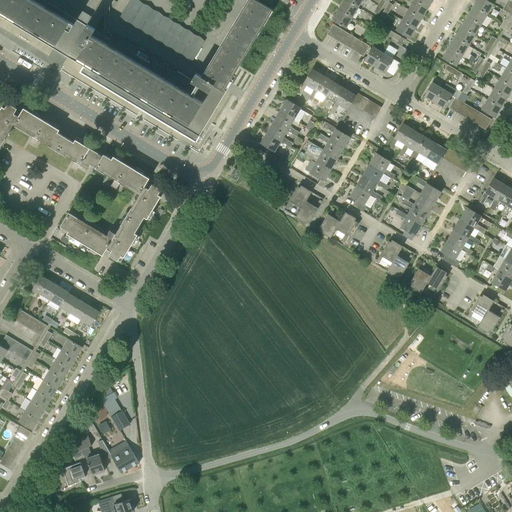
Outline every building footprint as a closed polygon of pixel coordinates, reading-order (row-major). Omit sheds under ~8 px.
[(199,127),(222,89),(247,49),(271,9),(257,0),(250,0),(204,78),(196,73),(191,81),(188,79),(188,78),(186,76),(113,33),(109,39),(94,30),(95,29),(87,24),(83,30),(75,25),(56,13),(33,0),(0,0),(0,10),(61,47),(70,53),(182,120),(183,118),(199,127)] [(130,0),(126,8),(131,11),(137,0),(136,0),(130,0)] [(131,11),(136,14),(142,4),(137,0),(131,11)] [(343,0),(338,9),(352,18),(358,8),(345,0),(343,0)] [(413,0),(408,10),(422,18),(428,8),(415,0),(413,0)] [(476,0),(473,6),(487,15),(493,4),(486,0),(476,0)] [(385,9),(389,12),(393,5),(389,2),(385,9)] [(136,14),(141,17),(148,7),(142,4),(136,14)] [(508,13),(511,15),(511,8),(506,4),(502,10),(508,13)] [(373,12),(378,15),(382,8),(378,5),(373,12)] [(467,16),(481,25),(487,15),(473,6),(467,16)] [(141,17),(147,20),(153,10),(148,7),(141,17)] [(119,18),(125,21),(131,11),(126,8),(119,18)] [(332,20),(346,28),(352,18),(338,9),(332,20)] [(380,17),(384,19),(389,12),(385,9),(380,17)] [(147,20),(152,23),(158,13),(153,10),(147,20)] [(408,10),(402,20),(416,28),(422,18),(408,10)] [(125,21),(130,24),(136,14),(131,11),(125,21)] [(152,23),(157,26),(163,16),(158,13),(152,23)] [(511,15),(508,13),(502,23),(506,26),(511,15)] [(130,24),(135,27),(141,17),(136,14),(130,24)] [(157,26),(162,29),(168,19),(163,16),(157,26)] [(461,27),(475,35),(481,25),(467,16),(461,27)] [(135,27),(140,30),(147,20),(141,17),(135,27)] [(162,29),(167,32),(173,22),(168,19),(162,29)] [(140,30),(146,33),(152,23),(147,20),(140,30)] [(416,28),(402,20),(396,30),(410,39),(416,28)] [(370,28),(374,31),(379,23),(375,21),(370,28)] [(167,32),(172,36),(179,25),(173,22),(167,32)] [(146,33),(151,37),(157,26),(152,23),(146,33)] [(327,34),(332,38),(339,27),(333,24),(327,34)] [(172,36),(178,39),(184,28),(179,25),(172,36)] [(151,37),(156,40),(162,29),(157,26),(151,37)] [(332,38),(337,41),(344,30),(339,27),(332,38)] [(454,37),(469,46),(475,35),(461,27),(454,37)] [(178,39),(183,42),(189,31),(184,28),(178,39)] [(366,35),(370,38),(374,31),(370,28),(366,35)] [(156,40),(161,43),(167,32),(162,29),(156,40)] [(391,37),(394,33),(387,29),(384,33),(391,37)] [(337,41),(343,44),(349,34),(344,30),(337,41)] [(183,42),(188,45),(194,35),(189,31),(183,42)] [(161,43),(166,46),(172,36),(167,32),(161,43)] [(391,37),(398,41),(401,37),(394,33),(391,37)] [(343,44),(348,47),(354,37),(349,34),(343,44)] [(188,45),(193,48),(199,38),(194,35),(188,45)] [(166,46),(171,49),(178,39),(172,36),(166,46)] [(488,43),(492,46),(497,39),(492,36),(488,43)] [(348,47),(353,50),(359,40),(354,37),(348,47)] [(401,37),(398,41),(397,44),(402,46),(406,40),(401,37)] [(448,48),(462,56),(469,46),(454,37),(448,48)] [(193,48),(198,51),(205,41),(199,38),(193,48)] [(171,49),(177,52),(183,42),(178,39),(171,49)] [(353,50),(358,53),(364,43),(359,40),(353,50)] [(495,48),(499,50),(503,43),(499,41),(495,48)] [(177,52),(182,55),(188,45),(183,42),(177,52)] [(358,53),(363,56),(370,46),(364,43),(358,53)] [(484,51),(488,53),(492,46),(488,43),(484,51)] [(182,55),(187,58),(193,48),(188,45),(182,55)] [(364,61),(375,67),(384,53),(373,47),(364,61)] [(187,58),(192,61),(198,51),(193,48),(187,58)] [(462,56),(448,48),(442,58),(456,66),(462,56)] [(491,55),(495,57),(499,50),(495,48),(491,55)] [(384,53),(375,67),(385,74),(394,60),(384,53)] [(476,64),(480,67),(484,60),(480,57),(476,64)] [(483,68),(487,71),(491,64),(487,61),(483,68)] [(471,71),(476,74),(480,67),(476,64),(471,71)] [(445,69),(452,73),(455,69),(448,65),(445,69)] [(478,75),(483,78),(487,71),(483,68),(478,75)] [(500,79),(511,85),(511,71),(506,68),(500,79)] [(307,86),(314,90),(323,75),(312,69),(298,93),(301,95),(307,86)] [(452,73),(459,78),(462,73),(455,69),(452,73)] [(318,92),(324,96),(333,82),(323,75),(314,90),(308,99),(312,101),(318,92)] [(466,85),(471,88),(475,81),(471,78),(466,85)] [(494,89),(508,98),(511,90),(511,85),(500,79),(494,89)] [(333,82),(324,96),(335,103),(344,88),(333,82)] [(424,96),(434,103),(443,89),(432,82),(424,96)] [(443,89),(434,103),(445,109),(453,95),(457,89),(447,83),(443,89)] [(462,92),(466,95),(471,88),(466,85),(462,92)] [(344,88),(335,103),(347,110),(352,103),(358,107),(364,97),(357,93),(356,96),(344,88)] [(487,99),(501,108),(508,98),(494,89),(487,99)] [(358,107),(364,110),(370,100),(364,97),(358,107)] [(449,108),(454,111),(460,101),(455,98),(449,108)] [(280,111),(294,120),(301,108),(287,99),(280,111)] [(501,108),(487,99),(481,110),(495,118),(501,108)] [(364,110),(370,114),(376,104),(370,100),(364,110)] [(454,111),(459,114),(466,104),(460,101),(454,111)] [(140,225),(145,217),(148,219),(154,207),(161,196),(159,194),(162,189),(152,184),(149,189),(147,188),(145,186),(150,178),(139,171),(127,164),(116,158),(114,156),(112,159),(104,154),(101,158),(97,155),(98,153),(90,148),(77,140),(76,139),(74,142),(66,137),(58,132),(60,130),(59,129),(46,121),(34,114),(24,108),(19,116),(16,115),(14,114),(17,108),(8,103),(5,108),(2,106),(0,110),(0,146),(0,147),(6,138),(8,134),(5,133),(10,126),(11,123),(24,131),(28,133),(30,131),(35,134),(30,142),(33,143),(35,145),(40,137),(50,143),(49,146),(58,151),(67,157),(68,154),(76,159),(71,167),(77,170),(81,162),(90,167),(91,165),(95,168),(105,173),(106,171),(108,172),(116,177),(111,185),(114,186),(117,188),(120,182),(129,187),(142,196),(140,199),(134,209),(131,208),(131,209),(126,217),(121,224),(116,234),(111,231),(109,233),(106,238),(96,232),(86,226),(76,221),(78,218),(69,212),(60,226),(68,231),(67,234),(68,235),(77,240),(87,246),(98,252),(103,256),(108,247),(112,250),(109,255),(119,261),(122,256),(124,257),(131,246),(138,235),(135,233),(140,225)] [(370,114),(376,117),(382,107),(376,104),(370,114)] [(459,114),(465,117),(471,107),(466,104),(459,114)] [(465,117),(470,120),(476,110),(471,107),(465,117)] [(470,120),(475,124),(481,113),(476,110),(470,120)] [(273,122),(288,131),(294,120),(280,111),(273,122)] [(475,124),(480,127),(486,116),(481,113),(475,124)] [(480,127),(485,130),(492,119),(486,116),(480,127)] [(267,133),(281,142),(288,131),(273,122),(267,133)] [(344,147),(350,137),(336,129),(336,128),(327,123),(324,126),(333,132),(330,138),(344,147)] [(403,124),(394,138),(405,144),(413,130),(403,124)] [(413,130),(405,144),(415,151),(424,136),(413,130)] [(279,161),(282,155),(275,151),(281,142),(267,133),(260,143),(270,149),(267,154),(279,161)] [(424,136),(415,151),(426,157),(435,143),(424,136)] [(344,147),(330,138),(323,149),(338,158),(344,147)] [(331,169),(338,158),(323,149),(311,142),(307,150),(318,157),(317,160),(331,169)] [(435,143),(426,157),(438,165),(442,157),(449,161),(455,151),(448,148),(447,150),(435,143)] [(449,161),(455,165),(461,155),(455,151),(449,161)] [(369,164),(383,173),(390,161),(376,153),(369,164)] [(455,165),(461,169),(467,158),(461,155),(455,165)] [(461,169),(466,172),(472,162),(467,158),(461,169)] [(331,169),(317,160),(309,173),(324,181),(331,169)] [(363,175),(377,184),(383,173),(369,164),(363,175)] [(229,177),(237,182),(242,173),(234,168),(229,177)] [(356,186),(371,195),(377,184),(363,175),(356,186)] [(494,178),(485,193),(495,199),(504,184),(494,178)] [(441,192),(426,183),(420,193),(435,202),(441,192)] [(511,189),(504,184),(495,199),(506,206),(511,195),(511,189)] [(301,208),(306,201),(312,192),(301,185),(300,188),(298,186),(285,208),(288,209),(292,202),(301,208)] [(407,187),(403,185),(399,192),(402,195),(407,187)] [(358,208),(363,211),(366,206),(365,205),(371,195),(356,186),(350,197),(361,203),(358,208)] [(428,213),(435,202),(420,193),(418,197),(414,204),(428,213)] [(301,208),(296,217),(307,224),(308,221),(310,222),(323,201),(320,200),(316,207),(306,201),(301,208)] [(428,213),(414,204),(407,215),(422,224),(428,213)] [(331,238),(336,229),(340,221),(331,216),(335,209),(332,207),(319,228),(321,229),(320,232),(331,238)] [(460,219),(474,228),(476,224),(481,216),(467,207),(460,219)] [(422,224),(407,215),(398,209),(396,213),(405,219),(401,227),(415,236),(422,224)] [(341,241),(344,243),(357,222),(355,221),(356,218),(345,212),(340,221),(336,229),(345,234),(341,241)] [(453,230),(468,239),(474,228),(460,219),(453,230)] [(447,241),(465,252),(471,255),(473,251),(469,249),(473,242),(471,241),(468,239),(453,230),(447,241)] [(392,262),(397,255),(403,246),(392,240),(390,242),(389,241),(376,262),(379,264),(383,257),(392,262)] [(459,262),(465,252),(447,241),(441,251),(459,262)] [(397,255),(392,262),(387,272),(397,278),(399,276),(401,277),(413,256),(410,254),(406,261),(397,255)] [(511,263),(505,259),(503,263),(499,269),(511,277),(511,263)] [(421,292),(427,283),(431,276),(421,270),(426,263),(423,261),(410,282),(412,284),(411,286),(421,292)] [(432,296),(435,297),(447,276),(446,275),(447,273),(436,266),(431,276),(427,283),(436,289),(432,296)] [(511,277),(499,269),(491,282),(506,290),(511,279),(511,277)] [(29,287),(40,294),(48,279),(38,273),(29,287)] [(40,294),(50,300),(59,286),(48,279),(40,294)] [(60,306),(69,293),(69,292),(59,286),(50,300),(60,306)] [(60,307),(70,313),(79,299),(69,293),(60,306),(60,307)] [(483,317),(488,310),(494,301),(483,294),(482,297),(480,296),(467,317),(470,318),(474,311),(483,317)] [(70,313),(81,319),(89,305),(79,299),(70,313)] [(81,319),(91,326),(100,311),(89,305),(81,319)] [(483,317),(478,326),(489,333),(490,330),(492,331),(504,310),(502,309),(497,316),(488,310),(483,317)] [(15,320),(20,323),(26,313),(21,310),(15,320)] [(20,323),(25,326),(32,316),(26,313),(20,323)] [(43,319),(50,324),(52,319),(45,315),(43,319)] [(25,326),(31,330),(37,319),(32,316),(25,326)] [(31,330),(36,333),(42,322),(37,319),(31,330)] [(50,324),(57,328),(59,324),(52,319),(50,324)] [(511,346),(511,319),(501,337),(503,338),(502,341),(511,346)] [(36,333),(41,336),(47,326),(42,322),(36,333)] [(63,332),(70,336),(73,332),(66,328),(63,332)] [(44,338),(48,340),(52,333),(48,331),(44,338)] [(70,336),(78,340),(80,336),(73,332),(70,336)] [(0,345),(5,348),(12,338),(6,335),(0,345)] [(8,350),(11,351),(17,341),(12,338),(5,348),(8,350)] [(40,345),(44,347),(48,340),(44,338),(40,345)] [(62,349),(76,357),(83,347),(68,338),(62,349)] [(11,351),(16,355),(22,344),(17,341),(11,351)] [(16,355),(21,358),(27,347),(22,344),(16,355)] [(21,358),(26,361),(33,351),(27,347),(21,358)] [(70,368),(76,357),(62,349),(56,359),(70,368)] [(31,359),(36,361),(40,354),(35,352),(31,359)] [(27,366),(31,368),(36,361),(31,359),(27,366)] [(50,369),(64,378),(70,368),(56,359),(50,369)] [(12,375),(17,377),(21,370),(16,368),(12,375)] [(43,380),(58,388),(64,378),(50,369),(43,380)] [(511,397),(511,396),(511,371),(500,380),(511,397)] [(19,379),(23,382),(28,375),(23,372),(19,379)] [(15,386),(19,389),(23,382),(19,379),(15,386)] [(37,390),(51,399),(58,388),(43,380),(37,390)] [(12,384),(8,381),(4,388),(8,391),(12,384)] [(0,395),(4,398),(8,391),(4,388),(0,395)] [(31,401),(45,409),(51,399),(37,390),(31,401)] [(4,398),(7,400),(8,401),(12,393),(11,393),(8,391),(4,398)] [(2,407),(7,409),(11,402),(8,401),(7,400),(2,407)] [(25,411),(39,419),(45,409),(31,401),(25,411)] [(120,430),(130,424),(122,410),(112,416),(120,430)] [(18,421),(33,430),(39,419),(25,411),(18,421)] [(28,437),(31,432),(21,426),(18,431),(28,437)] [(25,443),(28,437),(18,431),(15,437),(25,443)] [(105,470),(99,453),(92,456),(89,447),(92,446),(88,436),(74,441),(84,455),(86,458),(92,474),(93,474),(105,470)] [(22,448),(25,443),(15,437),(12,442),(22,448)] [(105,460),(112,457),(112,456),(107,448),(103,441),(98,442),(102,453),(103,453),(105,460)] [(19,453),(22,448),(12,442),(8,447),(19,453)] [(130,446),(112,456),(112,457),(121,473),(139,463),(130,446)] [(16,458),(19,453),(8,447),(5,452),(16,458)] [(12,464),(16,458),(5,452),(3,457),(2,457),(12,464)] [(81,478),(92,474),(86,458),(84,455),(74,458),(76,463),(63,468),(69,485),(81,481),(81,478)] [(0,463),(9,469),(12,464),(2,457),(0,460),(0,463)] [(126,511),(134,509),(130,498),(115,504),(112,496),(99,501),(102,511),(105,511),(109,511),(126,511)] [(469,508),(471,511),(488,511),(484,501),(469,508)]
